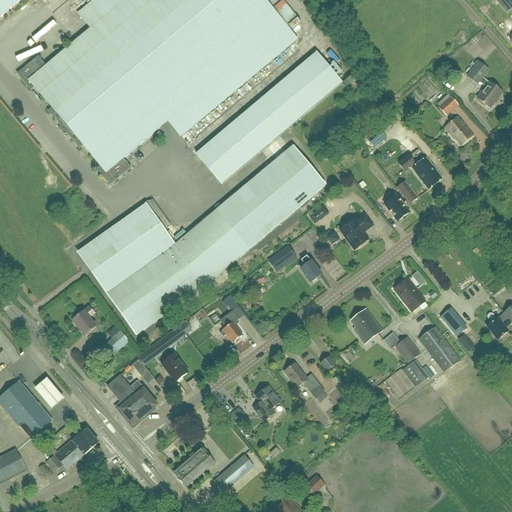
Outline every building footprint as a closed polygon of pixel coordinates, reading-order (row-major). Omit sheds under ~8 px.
[(0,0),(0,18),(21,0),(0,0)] [(45,67),(38,58),(17,75),(30,90),(35,87),(52,108),(48,112),(79,149),(83,145),(101,166),(97,170),(110,185),(130,168),(123,160),(168,122),(181,137),(297,40),(263,0),(93,0),(78,13),(91,29),(45,67)] [(284,0),(278,0),(274,4),(287,21),(296,14),(284,0)] [(26,11),(31,17),(43,6),(39,1),(26,11)] [(24,24),(26,17),(19,15),(18,22),(24,24)] [(316,54),(196,155),(221,185),(341,84),(316,54)] [(489,109),(502,93),(489,83),(488,83),(482,79),(488,71),(478,63),(467,77),(477,85),(479,83),(485,88),(476,99),(489,109)] [(446,118),(458,106),(449,95),(438,105),(440,107),(438,109),(446,118)] [(460,146),(472,136),(466,129),(467,128),(458,117),(444,128),(453,139),(454,139),(460,146)] [(379,131),(367,141),(373,149),(386,138),(379,131)] [(138,211),(78,253),(137,336),(203,289),(324,186),(292,147),(174,247),(163,232),(170,227),(155,206),(153,203),(147,205),(145,206),(145,205),(137,210),(138,211)] [(405,173),(415,165),(408,157),(398,165),(405,173)] [(441,180),(425,159),(413,169),(417,175),(416,175),(428,190),(441,180)] [(410,204),(418,198),(405,182),(397,189),(407,201),(410,204)] [(406,207),(409,205),(406,202),(403,204),(397,197),(385,207),(388,210),(397,222),(410,212),(406,207)] [(421,201),(412,209),(417,214),(426,207),(421,201)] [(329,210),(313,218),(318,227),(333,219),(329,210)] [(364,216),(355,223),(353,221),(340,232),(354,251),(368,241),(363,234),(372,226),(364,216)] [(329,237),(333,244),(340,239),(336,232),(329,237)] [(284,266),(295,258),(288,248),(277,257),(269,263),(276,272),(284,266)] [(310,284),(321,276),(311,262),(310,263),(306,257),(301,261),(305,267),(300,270),(310,284)] [(500,271),(505,267),(500,261),(495,265),(500,271)] [(495,295),(506,288),(500,280),(490,288),(495,295)] [(425,303),(407,281),(402,285),(399,284),(396,287),(396,289),(394,291),(412,314),(425,303)] [(511,307),(503,314),(508,320),(507,320),(511,325),(511,324),(511,325),(511,307)] [(94,315),(89,308),(83,313),(72,322),(85,337),(96,328),(89,319),(94,315)] [(450,310),(440,318),(456,338),(467,329),(450,310)] [(354,330),(365,345),(381,332),(365,311),(351,322),(356,329),(354,330)] [(238,321),(232,313),(220,322),(226,329),(220,334),(223,338),(226,335),(232,344),(242,337),(233,325),(238,321)] [(508,320),(503,314),(503,315),(497,320),(497,319),(487,328),(498,341),(508,333),(505,329),(511,325),(507,320),(508,320)] [(459,361),(434,327),(418,339),(443,373),(459,361)] [(120,333),(110,341),(119,351),(129,343),(120,333)] [(408,364),(419,355),(407,339),(399,345),(390,335),(384,340),(392,351),(395,348),(408,364)] [(164,338),(152,347),(158,355),(170,346),(164,338)] [(175,383),(188,373),(174,356),(162,366),(175,383)] [(326,372),(334,366),(329,359),(321,365),(326,372)] [(141,377),(148,371),(139,360),(132,366),(141,377)] [(315,400),(324,393),(311,376),(306,380),(295,365),(284,373),(296,389),(303,384),(315,400)] [(120,376),(115,380),(146,416),(157,406),(137,382),(130,388),(120,376)] [(336,385),(342,381),(338,376),(333,380),(336,385)] [(40,385),(34,390),(51,410),(57,405),(63,400),(46,379),(40,385)] [(144,417),(146,416),(115,380),(107,387),(123,407),(119,411),(126,419),(126,418),(131,425),(135,421),(137,424),(143,418),(143,419),(145,417),(144,417)] [(0,403),(30,439),(51,421),(19,383),(0,398),(0,403)] [(255,397),(260,404),(253,409),(263,422),(274,414),(271,410),(280,404),(268,388),(255,397)] [(226,418),(232,426),(245,417),(239,409),(226,418)] [(76,438),(88,452),(98,443),(94,438),(86,429),(76,438)] [(66,447),(77,460),(88,452),(76,438),(66,447)] [(77,460),(66,447),(55,455),(67,469),(77,460)] [(215,464),(201,447),(173,472),(173,474),(184,486),(197,474),(199,477),(204,472),(205,473),(215,464)] [(0,483),(25,470),(15,451),(2,458),(0,458),(0,483)] [(54,472),(62,466),(54,456),(46,462),(54,472)] [(223,493),(254,467),(244,456),(214,482),(223,493)] [(50,473),(43,465),(38,469),(45,477),(50,473)] [(309,500),(325,486),(316,477),(301,491),(309,500)] [(299,511),(288,499),(279,507),(283,511),(299,511)]
